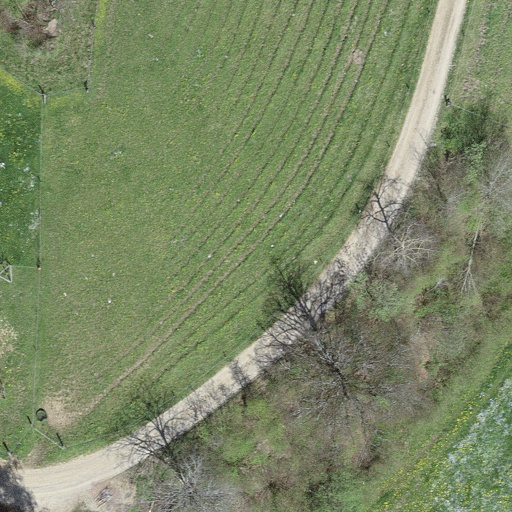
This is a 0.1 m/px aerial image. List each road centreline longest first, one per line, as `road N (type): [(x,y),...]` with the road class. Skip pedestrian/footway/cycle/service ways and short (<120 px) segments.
road 1 (track): [(451,0),(401,188),(286,332),(133,451),(54,490),(0,490)]
road 2 (track): [(380,511),(511,350)]
